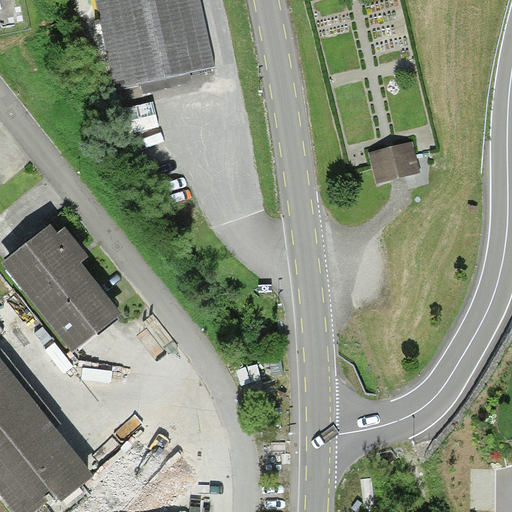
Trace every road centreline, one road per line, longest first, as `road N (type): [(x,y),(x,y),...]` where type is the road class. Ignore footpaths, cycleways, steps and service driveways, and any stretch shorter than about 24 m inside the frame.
road 1 (tertiary): [(511,83),(508,232),(478,330),(413,413),(364,428),(320,427)]
road 2 (secondary): [(320,427),(309,257),(266,0)]
